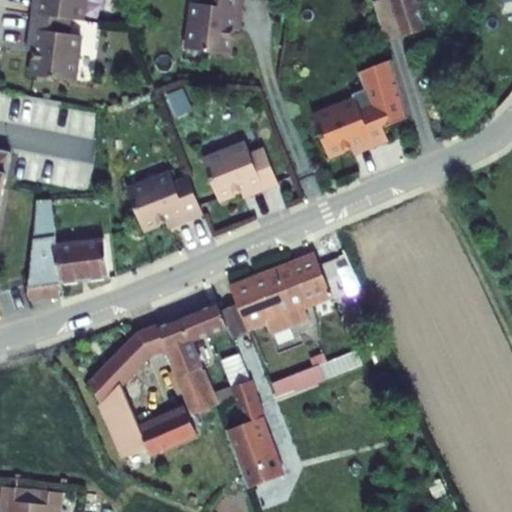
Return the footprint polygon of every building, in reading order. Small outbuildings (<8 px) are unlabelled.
[(45,1),(43,17),(82,22),(94,24),(97,0),(52,0),(52,2),(45,1)] [(256,0),(253,0),(216,0),(215,11),(203,9),(198,56),(242,61),(246,30),(253,31),(256,0)] [(386,0),(392,20),(404,17),(400,0),(386,0)] [(400,0),(404,17),(431,11),(428,0),(400,0)] [(82,22),(43,17),(39,47),(46,48),(42,79),(86,85),(92,39),(80,37),(82,22)] [(364,105),(321,121),(337,163),(366,152),(368,158),(397,147),(383,110),(369,116),(364,105)] [(254,147),(211,164),(227,205),(256,194),(258,201),(287,190),(273,153),(259,158),(254,147)] [(0,151),(0,213),(13,154),(0,151)] [(213,218),(199,182),(185,187),(180,176),(137,192),(153,234),(181,223),(184,230),(213,218)] [(66,192),(52,190),(50,209),(47,235),(68,233),(66,192)] [(47,235),(41,282),(40,293),(72,291),(72,280),(80,279),(120,274),(118,235),(68,238),(68,233),(47,235)] [(334,296),(317,252),(233,285),(241,301),(253,328),(272,321),(276,331),(308,318),(304,308),(334,296)] [(224,309),(220,301),(161,325),(171,347),(172,346),(184,377),(206,366),(217,362),(205,333),(230,323),(224,309)] [(253,328),(241,301),(224,309),(230,323),(236,336),(253,328)] [(152,355),(170,347),(160,325),(143,332),(152,355)] [(87,363),(102,377),(133,342),(118,329),(87,363)] [(152,355),(143,332),(133,342),(102,377),(96,383),(105,405),(125,384),(152,355)] [(357,348),(275,380),(281,396),(364,364),(357,348)] [(244,351),(225,357),(232,379),(251,373),(244,351)] [(219,399),(206,366),(184,377),(197,408),(219,399)] [(145,429),(125,384),(105,405),(128,458),(153,447),(145,429)] [(290,456),(265,388),(243,397),(237,400),(262,467),(290,456)] [(201,436),(191,410),(145,429),(153,447),(156,454),(201,436)] [(0,493),(0,508),(45,511),(46,511),(48,497),(0,493)]
